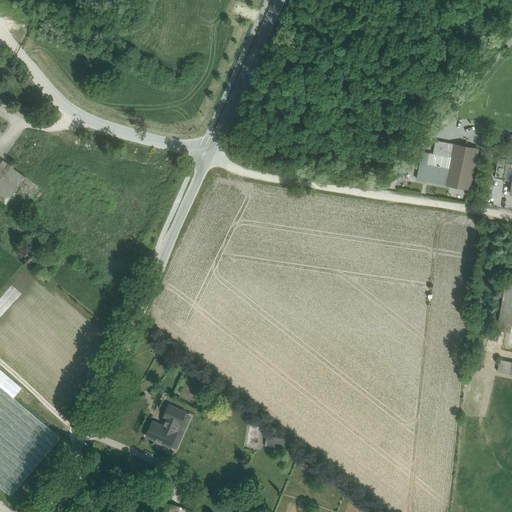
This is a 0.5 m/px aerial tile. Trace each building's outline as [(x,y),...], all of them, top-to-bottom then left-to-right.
[(477,149),(455,145),(450,169),(447,185),(468,189),(477,149)] [(507,161),(498,160),(495,178),(511,180),(511,163),(507,162),(507,161)] [(0,166),(0,201),(5,205),(26,177),(9,164),(4,170),(0,166)] [(450,169),(420,164),(417,179),(447,185),(450,169)] [(511,274),(507,274),(497,330),(510,333),(511,321),(511,274)] [(511,362),(472,354),(470,366),(511,375),(511,362)] [(0,487),(10,496),(60,437),(13,397),(22,387),(0,368),(0,487)] [(146,436),(170,447),(186,412),(169,405),(164,417),(166,418),(163,425),(153,421),(146,436)] [(284,438),(272,436),(271,446),(283,448),(284,438)] [(189,511),(190,509),(161,501),(158,511),(189,511)]
